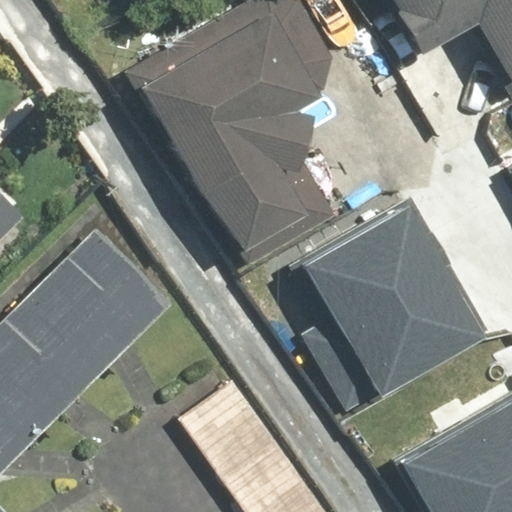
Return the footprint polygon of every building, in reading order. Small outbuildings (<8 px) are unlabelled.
[(298,0),(202,0),(122,40),(237,269),(339,218),(308,157),(329,61),(298,0)] [(458,17),(500,93),(511,86),(511,0),(367,0),(395,51),(458,17)] [(0,250),(42,212),(0,166),(0,250)] [(0,457),(181,291),(106,211),(0,308),(0,457)] [(407,224),(291,294),(358,404),(473,334),(407,224)] [(338,511),(227,357),(166,401),(245,511),(338,511)] [(511,511),(511,387),(387,455),(418,511),(511,511)] [(37,511),(0,472),(0,511),(37,511)]
